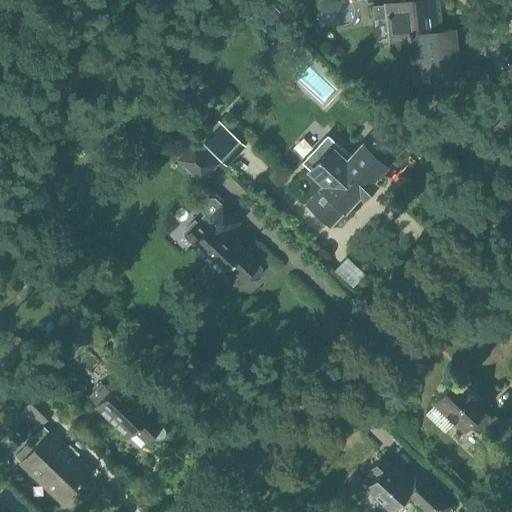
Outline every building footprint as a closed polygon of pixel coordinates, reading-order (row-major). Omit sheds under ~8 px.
[(386,18),(390,52),(410,50),(413,81),(459,76),(454,29),(441,31),(437,0),(423,0),(372,6),(374,20),(386,18)] [(246,146),(219,120),(200,140),(227,166),(246,146)] [(327,133),(301,161),(325,183),(304,205),(330,228),(344,212),(345,213),(360,195),(365,199),(376,187),(371,183),(386,167),(385,166),(400,151),(377,130),(352,157),(327,133)] [(195,140),(176,159),(202,183),(220,163),(195,140)] [(249,278),(251,279),(254,279),(258,279),(260,277),(262,275),(263,272),(263,268),(263,267),(262,265),(259,263),(227,233),(238,221),(220,205),(222,203),(216,198),(209,198),(202,206),(202,212),(205,214),(199,221),(198,220),(184,235),(192,243),(193,243),(224,271),(229,265),(244,279),(247,276),(249,278)] [(112,332),(89,312),(78,324),(101,344),(112,332)] [(434,402),(465,431),(470,426),(480,434),(494,419),(485,410),(490,405),(459,376),(434,402)] [(97,405),(142,446),(148,440),(151,438),(153,439),(155,440),(158,441),(161,440),(163,439),(165,437),(166,433),(166,431),(166,427),(118,382),(110,390),(102,383),(88,397),(97,405)] [(56,410),(38,393),(23,409),(41,426),(56,410)] [(64,501),(91,472),(44,427),(36,435),(30,436),(24,442),(25,447),(16,456),(64,501)] [(365,488),(392,511),(393,511),(408,496),(425,511),(452,511),(453,509),(456,506),(416,469),(407,478),(383,455),(371,468),(377,474),(365,488)]
